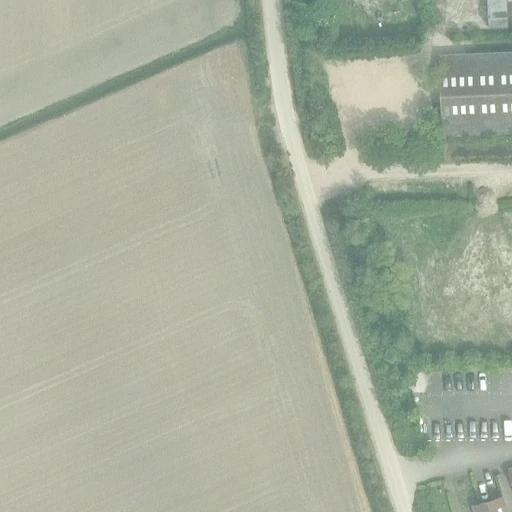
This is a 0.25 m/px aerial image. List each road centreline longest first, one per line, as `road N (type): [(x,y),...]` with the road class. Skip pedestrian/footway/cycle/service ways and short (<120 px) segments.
road 1 (unclassified): [(403,511),(305,196),(282,103),(271,0)]
road 2 (unknown): [(299,171),(511,168)]
